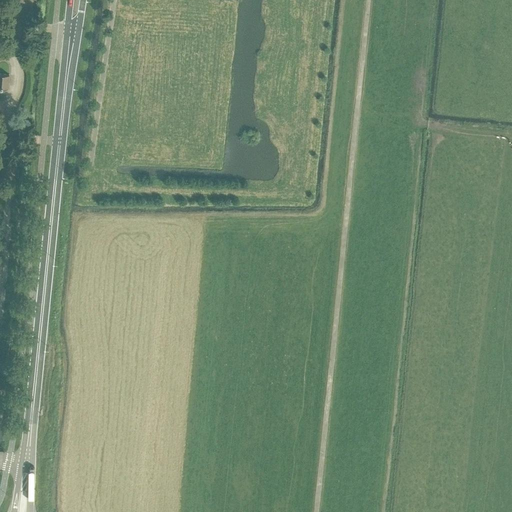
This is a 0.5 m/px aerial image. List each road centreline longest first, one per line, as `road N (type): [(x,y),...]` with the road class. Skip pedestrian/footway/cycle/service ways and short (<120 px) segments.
road 1 (track): [(315,511),(367,0)]
road 2 (primary): [(24,476),(71,32)]
road 3 (track): [(113,0),(90,164)]
